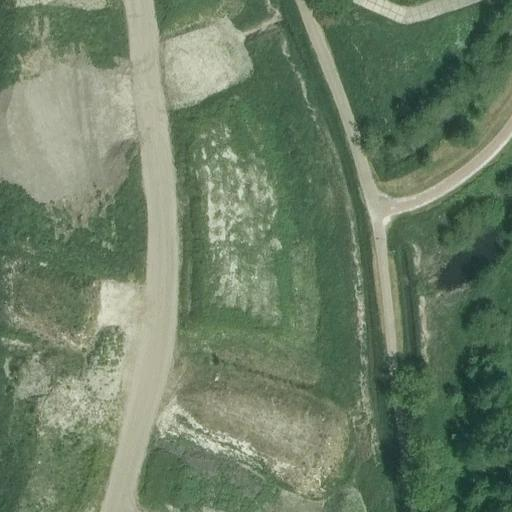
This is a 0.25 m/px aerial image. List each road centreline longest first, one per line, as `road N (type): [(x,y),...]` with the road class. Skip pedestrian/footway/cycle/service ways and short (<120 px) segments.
road 1 (track): [(135,0),(158,257),(137,430),(118,511)]
road 2 (unclassified): [(511,126),(458,179),(374,215),(302,0)]
road 3 (track): [(374,215),(417,511)]
